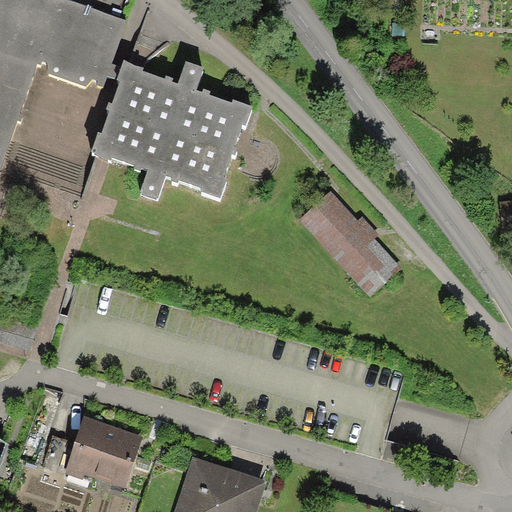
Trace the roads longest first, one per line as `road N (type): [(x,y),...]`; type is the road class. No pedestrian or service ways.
road 1 (residential): [(473,507),(57,377),(0,387)]
road 2 (residential): [(511,334),(504,340),(269,77),(171,0)]
road 3 (tertiary): [(289,0),(511,308)]
